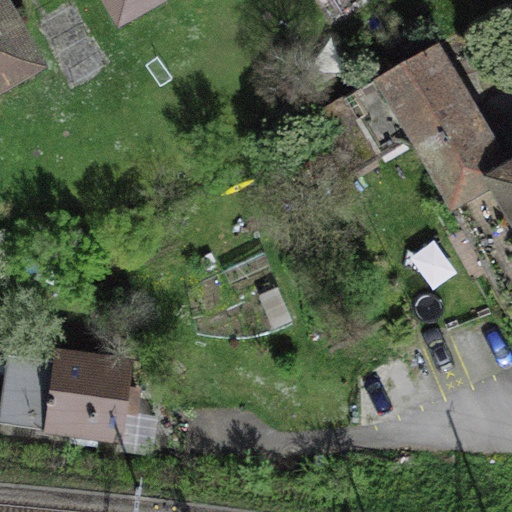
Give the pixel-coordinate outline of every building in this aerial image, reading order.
[(111,0),(120,15),(146,0),(111,0)] [(0,82),(32,64),(0,6),(0,82)] [(413,137),(452,204),(498,177),(460,112),(464,111),(446,80),(442,82),(425,51),(379,78),(413,137)] [(413,137),(379,78),(343,98),(378,157),(413,137)] [(378,157),(343,98),(314,115),(349,176),(378,157)] [(511,306),(511,169),(498,177),(452,204),(511,306)] [(127,372),(8,356),(0,420),(0,424),(53,430),(54,421),(119,430),(122,409),(132,410),(135,395),(124,394),(127,372)]
